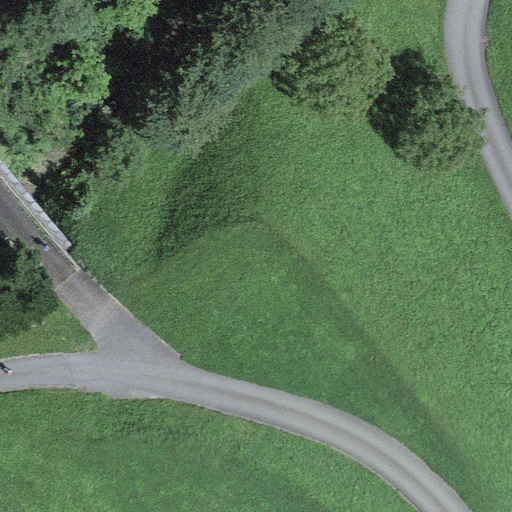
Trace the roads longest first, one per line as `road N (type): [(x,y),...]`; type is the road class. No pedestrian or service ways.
road 1 (unclassified): [(0,378),(58,369),(137,375),(277,403),(365,440),(436,490),(452,511)]
road 2 (unclassified): [(511,179),(472,96),(462,45),(470,0)]
